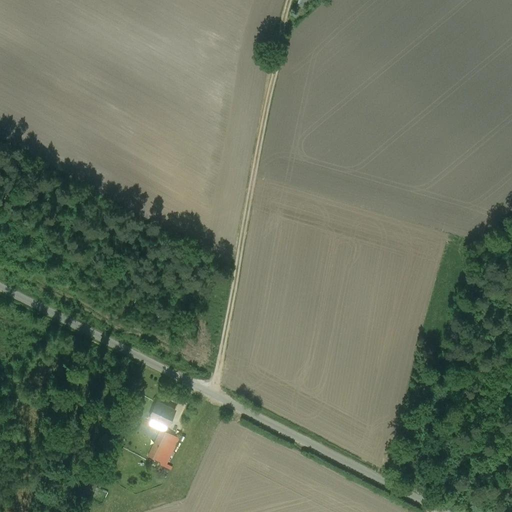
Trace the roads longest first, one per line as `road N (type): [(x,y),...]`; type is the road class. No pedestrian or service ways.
road 1 (unclassified): [(0,288),(432,511)]
road 2 (track): [(215,396),(290,0)]
